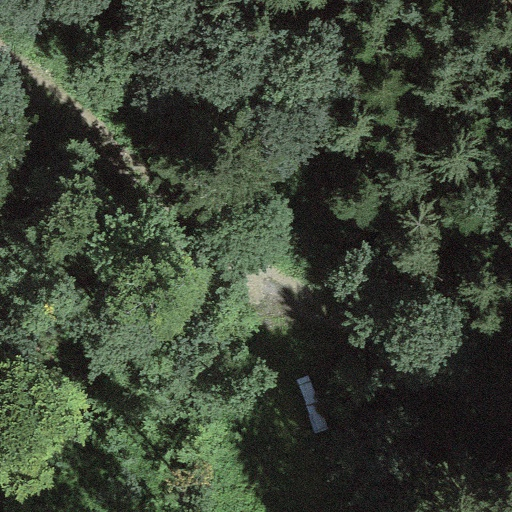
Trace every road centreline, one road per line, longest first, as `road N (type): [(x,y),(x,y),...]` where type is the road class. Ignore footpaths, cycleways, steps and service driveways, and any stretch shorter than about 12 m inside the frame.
road 1 (track): [(259,281),(99,142),(0,72)]
road 2 (track): [(511,410),(259,281)]
road 3 (track): [(309,511),(259,281)]
